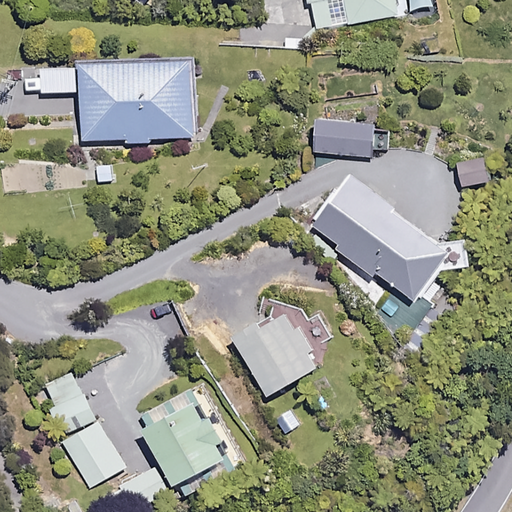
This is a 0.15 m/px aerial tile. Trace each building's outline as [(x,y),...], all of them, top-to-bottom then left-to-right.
[(310,0),(312,10),(361,0),(310,0)] [(433,3),(432,0),(408,0),(410,8),(433,3)] [(496,69),(479,50),(462,66),(478,84),(496,69)] [(193,57),(78,62),(81,142),(124,140),(124,145),(151,144),(150,138),(196,136),(193,57)] [(344,97),(341,73),(322,75),(325,99),(344,97)] [(376,104),(318,107),(320,147),(379,144),(376,104)] [(0,162),(0,191),(89,190),(89,183),(113,182),(113,161),(0,162)] [(348,174),(310,223),(413,302),(451,252),(348,174)] [(281,296),(231,325),(265,383),(315,353),(281,296)] [(198,363),(135,394),(169,462),(232,430),(198,363)] [(127,467),(80,371),(41,390),(88,486),(127,467)] [(130,511),(169,494),(156,467),(103,492),(112,511),(130,511)]
